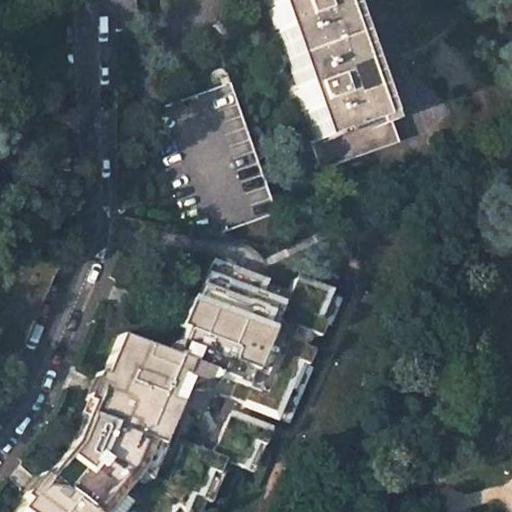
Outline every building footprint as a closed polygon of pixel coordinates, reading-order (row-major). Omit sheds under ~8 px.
[(263,0),(313,141),(307,143),(317,170),(393,143),(343,0),(263,0)] [(270,214),(226,85),(152,111),(143,114),(186,232),(207,236),(270,214)] [(186,511),(219,461),(238,468),(249,442),(258,446),(265,431),(243,422),(249,408),(269,417),(292,362),(301,366),(320,323),(311,319),(322,292),(290,279),(284,294),(267,287),(209,262),(169,357),(117,335),(99,375),(88,402),(71,443),(43,477),(24,500),(14,511),(186,511)] [(94,372),(83,400),(88,402),(99,375),(94,372)] [(39,473),(20,496),(24,500),(43,477),(39,473)]
